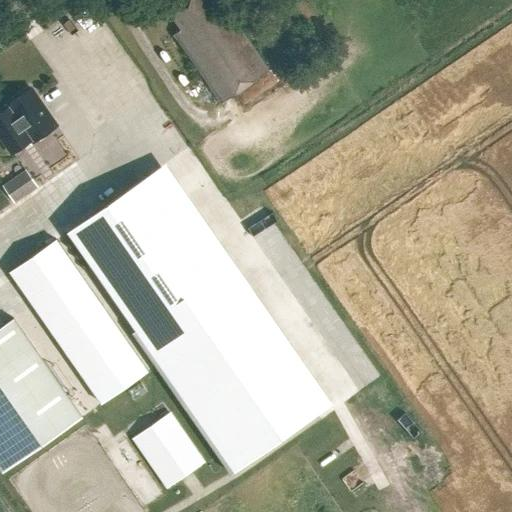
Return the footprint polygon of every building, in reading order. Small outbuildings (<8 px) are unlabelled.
[(268,71),(233,20),(230,22),(221,9),(216,12),(207,0),(179,0),(167,8),(181,29),(173,35),(220,104),(268,71)] [(57,126),(31,88),(7,105),(9,108),(0,114),(0,136),(12,154),(32,140),(33,142),(57,126)] [(3,162),(10,172),(22,164),(15,154),(3,162)] [(165,164),(68,232),(234,471),(332,403),(165,164)] [(2,184),(14,202),(38,185),(26,168),(2,184)] [(101,403),(148,371),(56,239),(10,272),(101,403)] [(86,423),(17,321),(0,332),(0,472),(4,479),(86,423)] [(170,414),(134,439),(167,487),(203,462),(170,414)]
